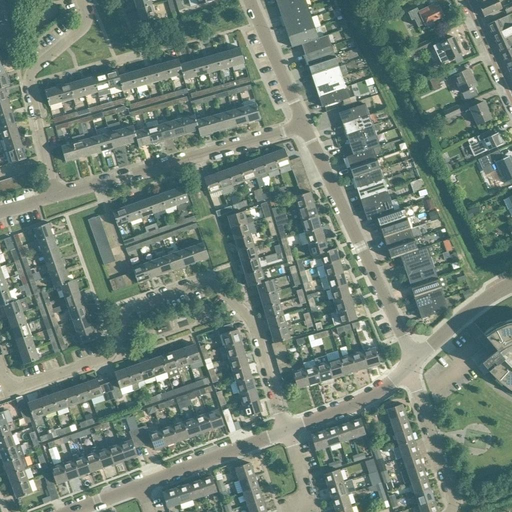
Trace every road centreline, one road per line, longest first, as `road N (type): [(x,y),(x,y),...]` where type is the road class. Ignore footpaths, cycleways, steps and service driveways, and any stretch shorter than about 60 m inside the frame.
road 1 (residential): [(287,430),(246,324),(210,290),(131,311),(102,365),(22,393),(9,390),(0,364)]
road 2 (residential): [(303,125),(414,360)]
road 3 (residential): [(56,197),(303,125)]
road 4 (residential): [(56,197),(30,79),(83,29),(83,0)]
road 5 (residential): [(138,487),(287,430)]
road 6 (residential): [(449,511),(408,369)]
road 7 (residential): [(287,430),(372,397),(408,369)]
road 8 (residential): [(303,125),(249,0)]
road 9 (residential): [(414,360),(511,283)]
